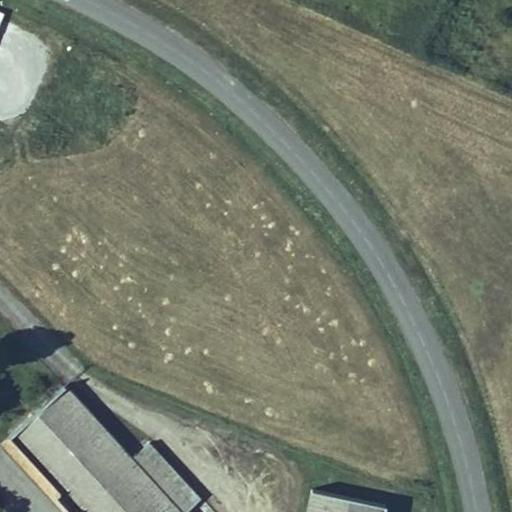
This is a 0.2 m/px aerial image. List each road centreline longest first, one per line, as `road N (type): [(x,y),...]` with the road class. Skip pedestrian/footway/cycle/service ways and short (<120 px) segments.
road 1 (tertiary): [(478,511),(442,379),(352,199),(198,60),(95,0)]
road 2 (unknown): [(117,391),(67,354),(0,279)]
